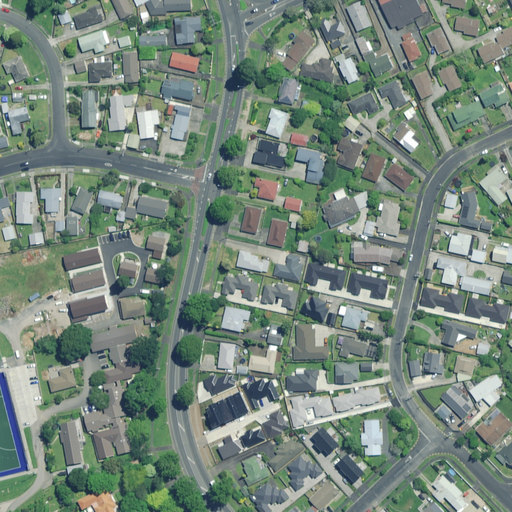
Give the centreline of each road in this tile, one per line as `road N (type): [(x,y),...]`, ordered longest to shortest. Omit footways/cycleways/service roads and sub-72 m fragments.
road 1 (residential): [(436,436),(405,399),(395,359),(428,205),(454,161),(511,132)]
road 2 (secondary): [(220,511),(190,460),(177,393),(180,340),(214,183)]
road 3 (residential): [(0,14),(27,26),(49,54),(59,154)]
road 4 (secondary): [(214,183),(230,112),(236,25)]
road 5 (residential): [(214,183),(59,154)]
